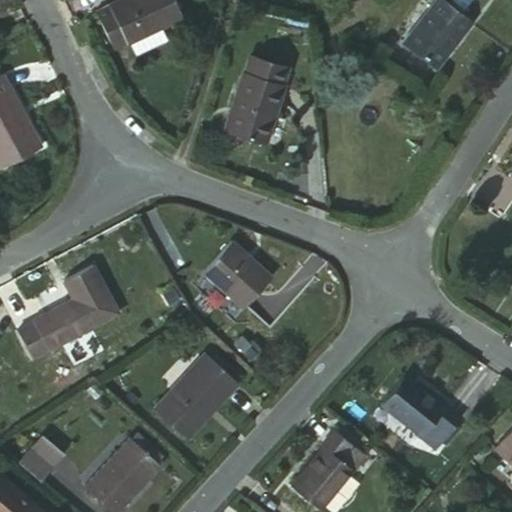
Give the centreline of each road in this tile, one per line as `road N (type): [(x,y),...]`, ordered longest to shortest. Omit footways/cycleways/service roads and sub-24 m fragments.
road 1 (residential): [(390,274),(355,339),(197,511)]
road 2 (residential): [(390,274),(338,241),(114,167)]
road 3 (residential): [(511,91),(390,274)]
road 4 (residential): [(114,167),(31,0)]
road 5 (residential): [(114,167),(60,229),(0,261)]
road 6 (residential): [(511,356),(390,274)]
